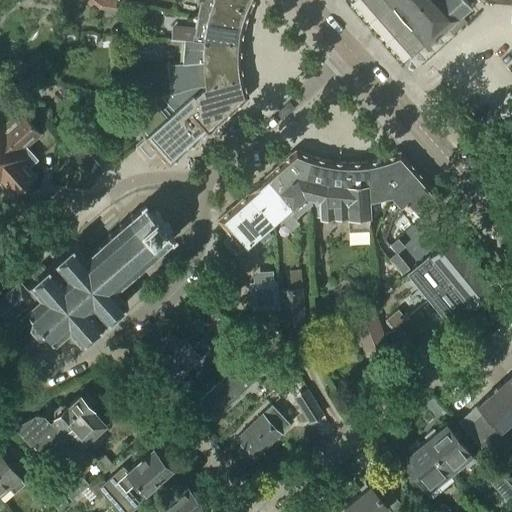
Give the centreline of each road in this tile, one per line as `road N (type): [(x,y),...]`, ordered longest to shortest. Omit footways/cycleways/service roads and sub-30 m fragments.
road 1 (residential): [(350,53),(205,181),(203,226),(183,273),(104,347)]
road 2 (residential): [(262,511),(446,359)]
road 3 (primary): [(511,229),(350,53)]
road 4 (residential): [(256,511),(104,347)]
